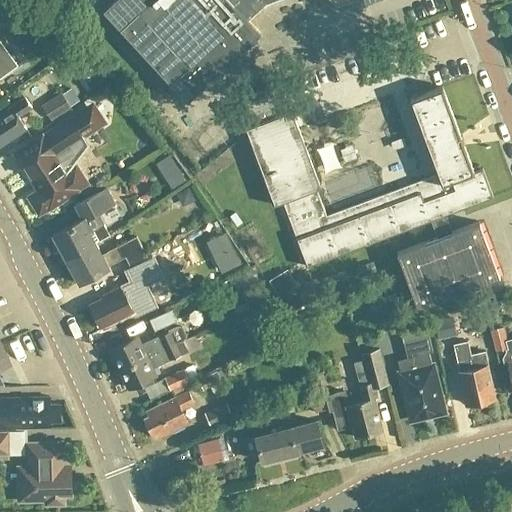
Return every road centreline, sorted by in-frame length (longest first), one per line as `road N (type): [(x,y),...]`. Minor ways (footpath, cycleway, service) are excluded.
road 1 (tertiary): [(117,469),(0,230)]
road 2 (tertiary): [(330,511),(445,461),(511,444)]
road 3 (residential): [(511,125),(466,0)]
